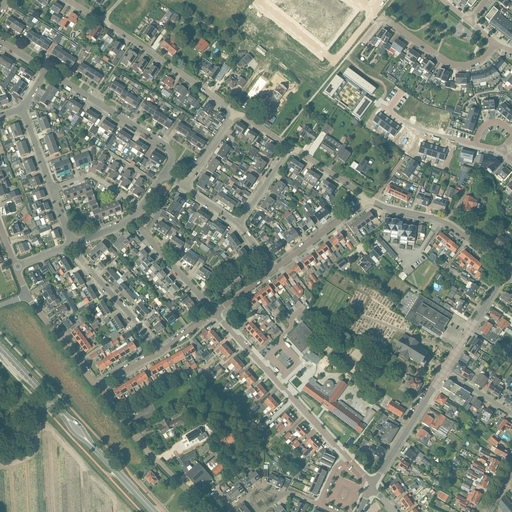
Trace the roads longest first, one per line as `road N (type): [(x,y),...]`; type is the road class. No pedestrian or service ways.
road 1 (residential): [(164,174),(165,143),(44,72)]
road 2 (residential): [(494,43),(470,64),(448,63),(382,17),(362,39)]
road 3 (residential): [(506,271),(442,219),(364,199)]
road 4 (residential): [(235,112),(103,18)]
road 5 (residential): [(162,350),(71,245)]
road 6 (residential): [(374,483),(445,369)]
road 7 (track): [(362,39),(278,139)]
road 8 (residential): [(216,312),(132,221)]
road 9 (residential): [(212,511),(126,424)]
